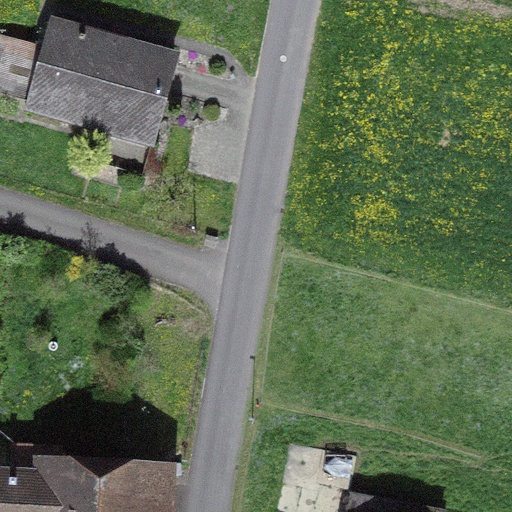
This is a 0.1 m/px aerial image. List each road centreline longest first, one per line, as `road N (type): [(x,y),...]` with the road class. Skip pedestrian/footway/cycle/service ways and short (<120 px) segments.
road 1 (residential): [(295,0),(244,283)]
road 2 (residential): [(244,283),(0,207)]
road 3 (residential): [(244,283),(212,511)]
